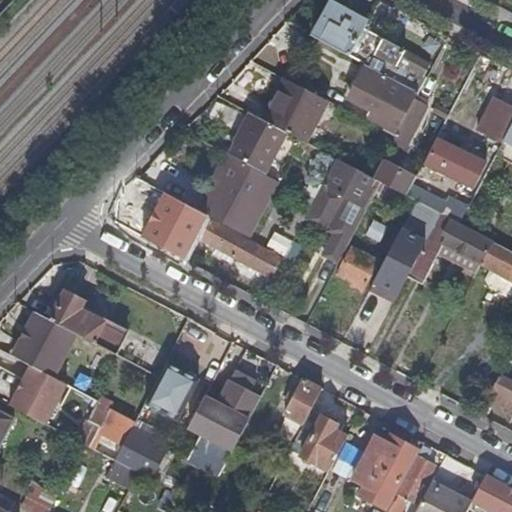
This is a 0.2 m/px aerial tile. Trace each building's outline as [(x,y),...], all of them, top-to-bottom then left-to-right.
[(361,38),(368,25),(332,6),(315,41),(350,58),(354,51),(361,38)] [(371,43),(361,38),(354,51),(363,57),(371,43)] [(424,78),(430,67),(382,42),(375,57),(410,74),(412,72),(424,78)] [(395,139),(416,100),(419,93),(399,83),(369,68),(352,101),(374,113),(371,120),(388,128),(385,134),(395,139)] [(419,93),(422,88),(402,78),(399,83),(419,93)] [(287,82),(266,123),(286,134),(304,143),(325,102),(287,82)] [(504,140),(511,125),(511,105),(497,97),(478,131),(502,144),(504,140)] [(395,139),(383,163),(395,169),(428,107),(416,100),(395,139)] [(266,123),(252,116),(231,158),(255,171),(264,176),(286,134),(266,123)] [(456,151),(451,148),(438,142),(426,166),(473,188),(484,164),(456,151)] [(255,171),(231,158),(198,215),(220,226),(221,224),(246,235),(275,189),(252,174),(255,171)] [(381,183),(406,197),(412,186),(415,180),(395,169),(383,163),(374,180),(381,183)] [(306,219),(329,230),(339,212),(334,210),(342,196),(367,210),(377,191),(348,177),(351,171),(335,164),(315,202),(306,219)] [(381,183),(377,191),(403,204),(406,197),(381,183)] [(406,197),(416,202),(441,216),(447,205),(412,186),(406,197)] [(329,230),(336,234),(341,223),(356,231),(367,210),(342,196),(334,210),(339,212),(329,230)] [(214,252),(273,282),(284,260),(220,226),(198,215),(172,201),(158,228),(191,246),(194,240),(213,249),(214,252)] [(426,245),(407,280),(424,288),(441,256),(445,248),(481,266),(493,243),(478,236),(476,238),(455,227),(457,225),(441,216),(426,245)] [(325,254),(339,262),(347,247),(356,231),(341,223),(336,234),(325,254)] [(274,231),(265,244),(282,256),(292,243),(274,231)] [(407,280),(426,245),(400,231),(372,285),(398,297),(407,280)] [(493,243),(481,266),(490,270),(484,283),(487,292),(511,305),(511,253),(509,252),(493,243)] [(339,262),(333,274),(353,283),(363,287),(376,262),(347,247),(339,262)] [(445,248),(441,256),(477,274),(481,266),(445,248)] [(363,287),(353,283),(350,290),(358,293),(363,287)] [(368,292),(348,333),(370,344),(390,302),(368,292)] [(77,337),(93,346),(103,325),(84,315),(85,310),(81,308),(83,304),(64,295),(49,322),(77,337)] [(38,316),(13,358),(31,367),(53,379),(77,337),(49,322),(38,316)] [(197,383),(165,366),(144,405),(176,423),(197,383)] [(31,367),(9,408),(43,425),(64,386),(53,379),(31,367)] [(511,381),(500,375),(487,400),(511,413),(511,410),(511,381)] [(249,385),(234,377),(218,408),(203,400),(189,427),(235,451),(262,399),(245,391),(249,385)] [(309,415),(321,391),(303,381),(284,417),(303,426),(309,415)] [(131,432),(135,424),(109,410),(98,404),(78,443),(84,446),(88,448),(99,429),(126,442),(131,432)] [(318,421),(309,415),(303,426),(291,450),(300,455),(300,456),(328,470),(345,438),(334,432),(336,427),(320,419),(318,421)] [(0,446),(12,422),(0,416),(0,446)] [(31,427),(26,440),(45,447),(50,435),(31,427)] [(164,448),(131,432),(126,442),(115,462),(137,473),(138,474),(150,479),(164,448)] [(385,509),(416,450),(389,435),(388,438),(377,432),(351,478),(362,485),(357,495),(385,509)] [(88,448),(84,446),(76,463),(104,478),(111,481),(129,490),(138,474),(137,473),(115,462),(88,448)] [(430,452),(423,448),(388,511),(401,511),(407,501),(414,504),(433,466),(426,462),(430,452)] [(511,511),(511,490),(486,477),(472,503),(488,511),(511,511)] [(111,481),(104,478),(102,483),(108,487),(111,481)] [(467,511),(472,503),(433,484),(417,511),(467,511)] [(50,511),(58,498),(36,487),(24,511),(26,511),(50,511)]
